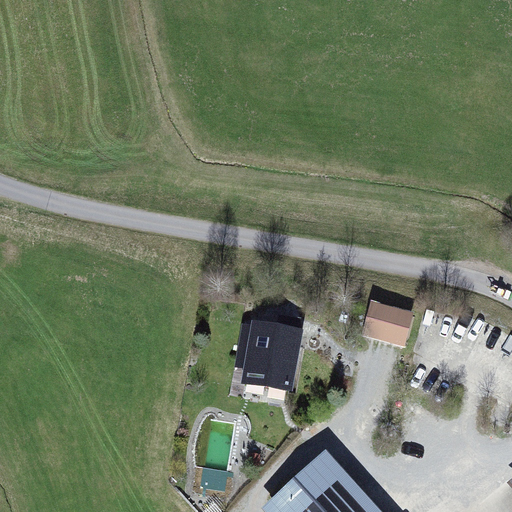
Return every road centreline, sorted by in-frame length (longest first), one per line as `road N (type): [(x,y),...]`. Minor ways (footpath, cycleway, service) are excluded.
road 1 (unclassified): [(511,296),(448,269),(73,204),(0,175)]
road 2 (unknown): [(376,475),(463,482),(511,464)]
